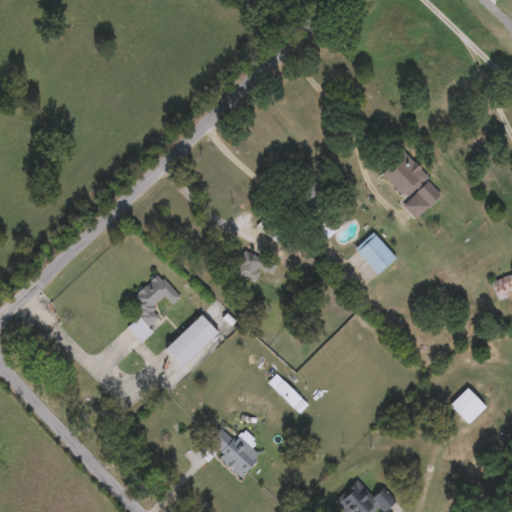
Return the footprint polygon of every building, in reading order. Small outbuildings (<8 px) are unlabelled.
[(427,204),(420,197),(410,207),(404,201),(405,199),(379,171),(401,150),(441,192),(427,204)] [(286,193),(307,172),(324,189),(303,210),(286,193)] [(395,255),(377,273),(354,249),(371,232),(395,255)] [(261,266),(254,280),(234,270),(244,249),(275,263),(271,271),(261,266)] [(511,292),(498,300),(489,283),(511,271),(511,272),(511,292)] [(127,325),(139,314),(127,300),(159,272),(180,296),(172,303),(165,294),(152,305),(160,315),(148,325),(152,330),(140,341),(127,325)] [(217,331),(179,364),(162,346),(200,312),(217,331)] [(298,396),(289,404),(274,387),(283,379),(298,396)] [(466,423),(447,404),(465,386),(484,405),(466,423)] [(245,428),(254,437),(249,443),(259,453),(239,475),(216,453),(208,461),(198,451),(221,426),(235,439),(245,428)] [(378,506),(371,511),(345,511),(335,501),(357,479),(372,494),(382,485),(395,498),(382,510),(378,506)]
